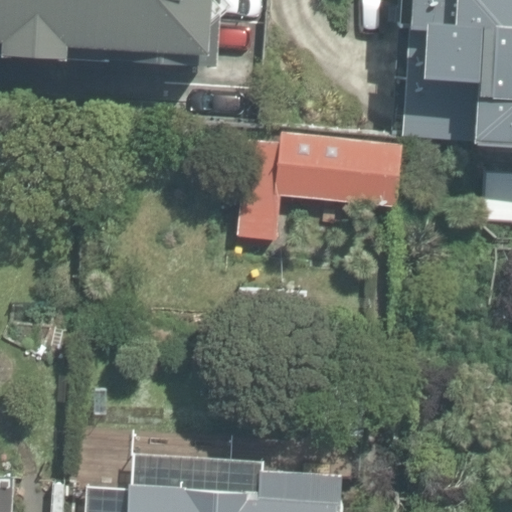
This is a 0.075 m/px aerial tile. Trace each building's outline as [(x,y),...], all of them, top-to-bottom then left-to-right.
[(0,0),(0,49),(62,54),(63,38),(205,47),(207,0),(0,0)] [(511,0),(407,0),(406,22),(420,23),(418,73),(401,72),(398,133),(511,139),(511,0)] [(237,231),(275,237),(281,191),(393,203),(399,139),(279,126),(277,141),(249,138),(237,231)] [(511,218),(511,168),(482,166),(480,216),(511,218)] [(237,320),(303,326),(306,289),(239,283),(237,320)] [(115,329),(116,309),(84,307),(83,327),(115,329)] [(332,511),(335,471),(255,466),(254,487),(126,479),(123,511),(332,511)] [(0,511),(10,511),(13,472),(0,471),(0,511)] [(61,511),(64,480),(52,479),(48,511),(61,511)]
